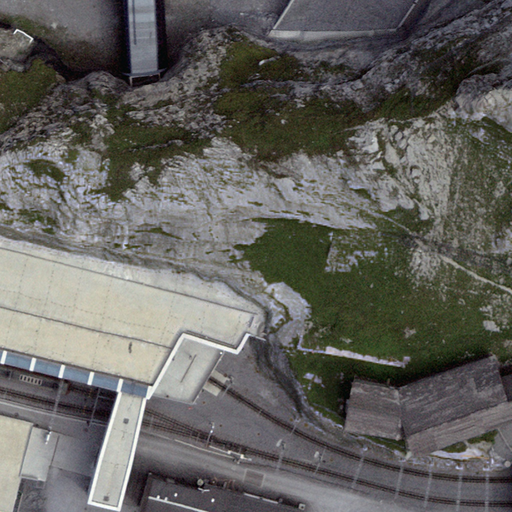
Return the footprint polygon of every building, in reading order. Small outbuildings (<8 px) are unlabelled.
[(117,0),(118,15),(121,78),(166,76),(163,0),(117,0)] [(293,0),(282,18),(273,32),(400,26),(417,0),(293,0)] [(0,347),(114,376),(117,377),(144,383),(147,384),(149,376),(178,326),(225,337),(237,340),(254,308),(0,240),(0,347)] [(225,337),(178,326),(149,376),(147,384),(190,395),(225,337)] [(511,416),(511,370),(499,374),(492,355),(398,387),(354,379),(345,421),(398,430),(406,426),(415,450),(511,416)] [(117,500),(144,383),(117,377),(86,493),(117,500)] [(0,511),(8,511),(33,424),(0,416),(0,511)] [(298,511),(299,509),(205,483),(203,489),(143,473),(134,506),(156,511),(298,511)]
